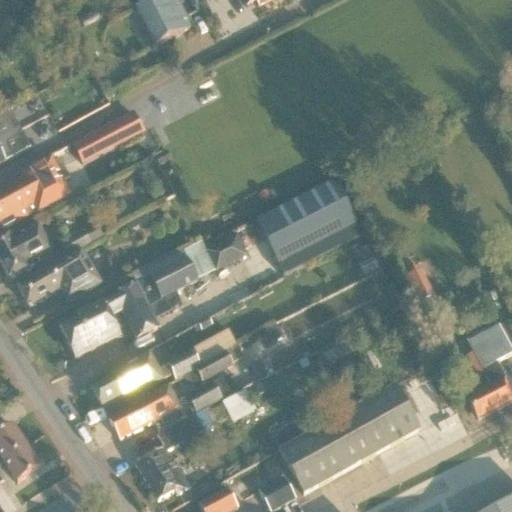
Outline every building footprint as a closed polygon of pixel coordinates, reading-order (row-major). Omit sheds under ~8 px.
[(191,31),(174,0),(157,0),(134,12),(155,51),(191,31)] [(186,0),(192,12),(200,8),(195,0),(186,0)] [(241,0),(247,9),(255,5),(257,10),(276,0),(241,0)] [(0,117),(15,109),(9,97),(0,101),(0,117)] [(132,115),(104,130),(115,150),(142,135),(132,115)] [(0,167),(29,152),(10,117),(0,121),(0,167)] [(71,199),(64,186),(58,173),(52,161),(18,179),(19,180),(37,212),(35,213),(37,217),(39,216),(71,199)] [(35,213),(37,212),(19,180),(0,190),(0,225),(3,231),(35,213)] [(336,186),(256,223),(279,269),(358,229),(336,186)] [(0,267),(8,283),(16,279),(17,280),(32,272),(29,266),(36,263),(38,266),(54,258),(37,227),(22,236),(23,239),(13,245),(9,238),(0,242),(0,267)] [(61,248),(67,259),(102,240),(97,231),(85,238),(83,235),(61,248)] [(364,244),(349,252),(356,264),(370,257),(364,244)] [(147,311),(198,285),(197,282),(215,273),(201,246),(131,282),(135,289),(114,300),(115,301),(102,308),(102,306),(58,329),(75,363),(95,353),(93,350),(117,337),(109,321),(122,315),(136,343),(157,332),(147,311)] [(18,292),(29,312),(59,294),(67,308),(100,288),(80,255),(18,292)] [(427,294),(431,293),(422,273),(402,282),(412,301),(413,301),(418,298),(421,304),(423,303),(430,301),(427,294)] [(478,282),(486,298),(493,294),(485,278),(478,282)] [(418,298),(413,301),(417,310),(425,306),(423,303),(421,304),(418,298)] [(446,327),(439,312),(421,321),(427,335),(436,331),(444,328),(446,327)] [(208,321),(202,325),(206,331),(212,328),(208,321)] [(265,334),(272,346),(282,341),(275,328),(265,334)] [(444,328),(436,331),(442,344),(450,340),(444,328)] [(511,355),(498,329),(467,346),(489,387),(465,400),(477,423),(511,404),(511,396),(496,366),(511,357),(511,355)] [(349,344),(323,359),(328,369),(355,354),(349,344)] [(184,380),(219,360),(213,350),(195,360),(191,353),(167,367),(176,383),(183,379),(184,380)] [(219,360),(184,380),(189,390),(200,384),(201,385),(243,362),(237,350),(219,360)] [(163,383),(149,357),(109,378),(111,381),(90,392),(101,413),(122,401),(123,404),(163,383)] [(401,371),(406,382),(428,372),(423,361),(401,371)] [(258,365),(252,369),(260,383),(266,379),(258,365)] [(168,389),(128,411),(129,413),(108,424),(120,445),(152,427),(158,438),(196,418),(236,395),(227,379),(187,401),(182,404),(175,403),(168,389)] [(303,499),(419,434),(395,390),(279,455),(303,499)] [(231,422),(252,411),(243,396),(222,407),(231,422)] [(177,500),(189,492),(168,455),(203,436),(194,420),(156,440),(163,451),(135,469),(157,505),(174,495),(177,500)] [(0,462),(2,466),(25,450),(11,429),(0,436),(0,462)] [(25,450),(2,466),(17,487),(39,471),(25,450)] [(258,493),(267,511),(278,511),(296,503),(283,479),(258,493)] [(199,511),(237,511),(226,493),(199,508),(198,508),(199,511)] [(511,511),(511,503),(496,511),(511,511)]
